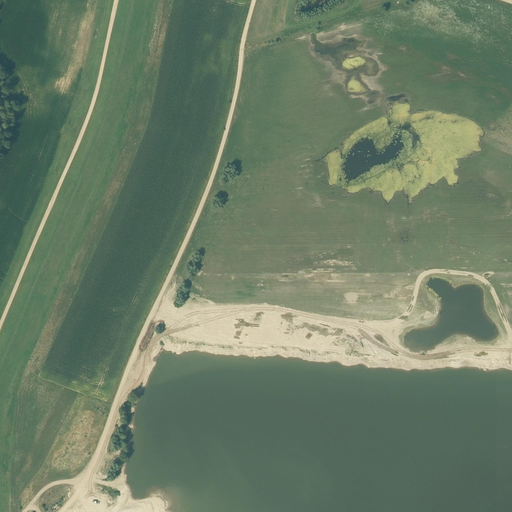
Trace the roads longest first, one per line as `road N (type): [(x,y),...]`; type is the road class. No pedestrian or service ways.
road 1 (track): [(28,511),(41,489),(83,472),(109,420),(215,168),(252,0)]
road 2 (track): [(0,325),(90,106),(113,0)]
